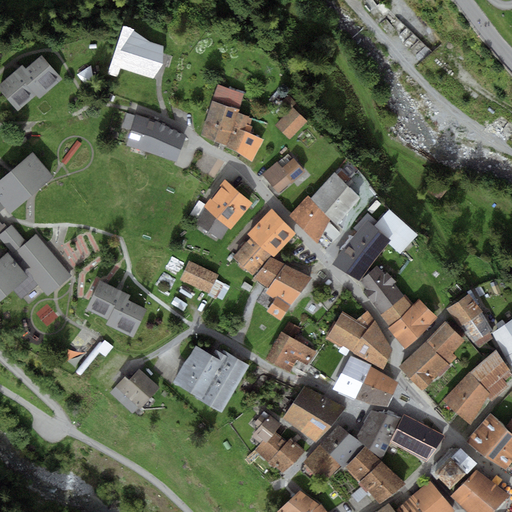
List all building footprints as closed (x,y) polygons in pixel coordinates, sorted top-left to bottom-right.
[(162,45),(149,41),(123,25),(108,74),(117,77),(120,68),(152,79),(163,63),(162,45)] [(40,99),(63,79),(41,55),(25,69),(22,65),(19,67),(0,84),(0,92),(16,111),(35,94),(40,99)] [(217,84),(212,101),(240,110),(243,93),(217,84)] [(288,95),(282,102),(289,109),(296,103),(288,95)] [(240,110),(212,101),(201,134),(227,145),(234,126),(238,113),(240,110)] [(293,107),(275,125),(289,139),(307,121),(293,107)] [(130,131),(135,116),(126,113),(121,128),(130,131)] [(130,131),(125,144),(147,152),(158,122),(136,114),(135,116),(130,131)] [(186,135),(158,122),(147,152),(176,162),(186,135)] [(252,162),(264,139),(250,134),(234,126),(227,145),(226,147),(252,162)] [(82,144),(77,140),(61,161),(64,162),(66,164),(82,144)] [(10,212),(52,175),(51,173),(32,152),(10,172),(0,180),(0,201),(1,203),(5,208),(10,212)] [(281,167),(292,182),(305,172),(293,158),(281,167)] [(277,162),(262,174),(278,193),(292,182),(281,167),(277,162)] [(335,173),(334,172),(310,198),(331,219),(337,225),(361,198),(345,183),(335,173)] [(253,203),(224,179),(204,207),(205,207),(229,227),(231,229),(253,203)] [(308,196),(290,216),(317,243),(331,219),(310,198),(308,196)] [(205,207),(195,223),(221,240),(229,227),(205,207)] [(272,208),(248,234),(251,237),(271,255),(273,257),(296,233),(272,208)] [(418,235),(389,210),(378,222),(373,226),(390,240),(388,243),(400,254),(418,235)] [(358,232),(333,264),(358,280),(388,243),(390,240),(373,226),(367,221),(358,232)] [(15,253),(28,242),(12,223),(8,227),(0,232),(0,238),(7,247),(9,246),(15,253)] [(15,253),(11,256),(29,276),(37,286),(47,297),(71,275),(36,235),(28,242),(15,253)] [(251,237),(233,257),(253,274),(271,255),(251,237)] [(0,300),(13,290),(29,276),(11,256),(8,252),(0,259),(0,300)] [(271,257),(254,278),(269,288),(285,264),(271,257)] [(218,275),(189,261),(180,280),(209,293),(218,275)] [(269,288),(266,293),(275,299),(277,296),(291,306),(312,278),(285,264),(269,288)] [(364,291),(381,314),(404,296),(394,284),(396,282),(387,273),(385,274),(377,266),(360,281),(366,289),(364,291)] [(29,276),(13,290),(21,299),(37,286),(29,276)] [(110,285),(99,280),(89,302),(86,309),(108,320),(106,325),(133,337),(147,309),(129,300),(131,295),(119,290),(110,285)] [(496,281),(490,283),(495,295),(501,292),(496,281)] [(244,282),(241,287),(250,292),(253,287),(244,282)] [(469,294),(447,309),(460,326),(461,326),(482,312),(483,312),(469,294)] [(275,299),(266,311),(281,320),(291,306),(277,296),(275,299)] [(412,306),(404,296),(381,314),(389,328),(412,306)] [(412,306),(389,328),(406,347),(437,318),(419,300),(412,306)] [(369,328),(352,351),(383,368),(392,349),(368,310),(356,320),(369,328)] [(342,311),(326,339),(352,351),(369,328),(356,320),(342,311)] [(482,312),(461,326),(474,342),(475,342),(489,332),(492,330),(482,312)] [(511,353),(511,318),(492,333),(506,357),(511,353)] [(288,321),(282,332),(295,340),(301,328),(288,321)] [(465,340),(445,322),(426,341),(449,364),(457,357),(453,354),(465,340)] [(282,332),(280,332),(265,359),(290,372),(295,359),(307,364),(317,352),(295,340),(282,332)] [(489,332),(475,342),(479,347),(492,338),(489,332)] [(100,339),(75,370),(81,375),(106,344),(100,339)] [(113,347),(105,340),(104,341),(97,350),(105,357),(113,347)] [(426,341),(399,367),(422,390),(438,375),(440,377),(451,366),(449,364),(426,341)] [(215,349),(211,355),(195,346),(173,383),(186,390),(195,398),(222,413),(250,365),(222,349),(220,352),(215,349)] [(510,370),(495,350),(470,372),(489,393),(487,397),(491,401),(508,386),(501,378),(510,370)] [(372,364),(350,355),(332,390),(356,399),(371,366),(372,364)] [(398,382),(371,366),(356,399),(370,404),(387,407),(398,382)] [(139,407),(140,408),(160,387),(139,368),(129,379),(125,376),(110,393),(132,413),(139,407)] [(443,400),(470,424),(487,397),(489,393),(470,372),(443,400)] [(346,408),(304,386),(283,419),(316,441),(331,427),(346,408)] [(365,445),(382,459),(401,419),(371,410),(356,437),(365,445)] [(262,445),(275,431),(280,424),(264,411),(255,422),(260,426),(252,436),(262,445)] [(490,413),(466,442),(506,469),(511,460),(511,433),(505,427),(490,413)] [(419,423),(404,415),(391,443),(410,453),(417,439),(412,436),(419,423)] [(445,436),(419,423),(412,436),(417,439),(410,453),(426,462),(445,436)] [(338,425),(320,445),(341,465),(343,466),(363,445),(338,425)] [(262,445),(256,451),(283,473),(305,451),(290,437),(287,441),(275,431),(262,445)] [(341,465),(320,445),(303,462),(314,474),(320,469),(328,478),(341,465)] [(347,468),(361,482),(381,461),(365,447),(347,468)] [(451,460),(465,474),(477,464),(459,447),(451,448),(432,468),(438,473),(451,460)] [(465,474),(451,460),(438,473),(436,475),(450,489),(465,474)] [(361,482),(358,483),(380,504),(406,483),(381,461),(361,482)] [(477,470),(451,496),(468,511),(491,511),(509,495),(477,470)] [(430,481),(411,496),(424,511),(453,511),(455,510),(430,481)] [(360,487),(351,495),(358,502),(367,495),(360,487)] [(300,491),(276,511),(310,511),(319,505),(300,491)] [(424,511),(411,496),(395,510),(396,511),(424,511)] [(310,511),(327,511),(321,503),(319,505),(310,511)] [(394,511),(387,503),(376,511),(394,511)]
